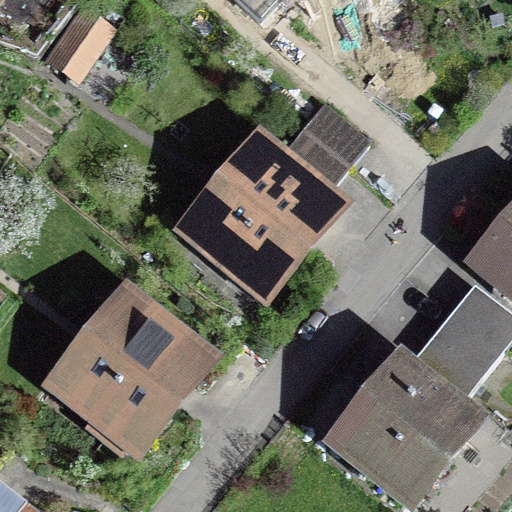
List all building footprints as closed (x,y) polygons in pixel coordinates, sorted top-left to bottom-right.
[(233,0),(261,26),(285,0),(233,0)] [(78,26),(50,63),(76,82),(103,44),(78,26)] [(304,131),(350,170),(369,148),(323,110),(304,131)] [(350,170),(304,131),(283,156),(329,195),(350,170)] [(258,161),(199,231),(239,265),(227,279),(254,301),(325,217),(258,161)] [(511,227),(476,269),(511,300),(511,227)] [(511,323),(475,293),(455,318),(503,358),(511,347),(511,323)] [(128,316),(69,387),(107,418),(96,431),(122,453),(133,440),(136,443),(195,370),(128,316)] [(466,403),(503,358),(455,318),(418,362),(466,403)] [(476,428),(402,368),(335,450),(410,510),(476,428)] [(19,511),(1,498),(0,499),(0,511),(19,511)]
